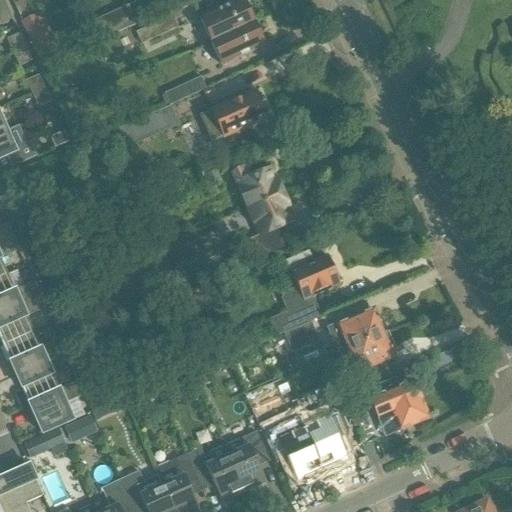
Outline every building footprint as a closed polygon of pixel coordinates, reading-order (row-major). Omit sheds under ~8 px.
[(41,0),(12,0),(21,19),(45,7),(41,0)] [(209,44),(252,23),(242,0),(198,21),(209,44)] [(5,7),(0,9),(0,24),(1,26),(12,21),(5,7)] [(36,16),(21,22),(38,59),(53,52),(36,16)] [(140,47),(176,29),(170,17),(134,34),(140,47)] [(264,47),(252,23),(209,44),(221,68),(264,47)] [(14,54),(25,48),(19,35),(7,40),(14,54)] [(25,48),(14,54),(20,67),(31,62),(25,48)] [(33,95),(44,90),(38,77),(27,82),(33,95)] [(169,107),(181,101),(205,90),(199,78),(163,96),(168,107),(169,107)] [(51,103),(44,90),(33,95),(39,108),(51,103)] [(199,116),(212,144),(223,139),(224,140),(231,137),(231,139),(268,122),(254,91),(199,116)] [(127,149),(180,126),(171,106),(119,129),(127,149)] [(8,131),(7,130),(0,133),(0,160),(6,158),(11,169),(36,157),(30,143),(26,144),(18,126),(8,131)] [(64,132),(50,139),(55,150),(69,143),(64,132)] [(270,170),(248,180),(243,170),(231,175),(236,186),(235,186),(247,212),(282,196),(270,170)] [(282,196),(247,212),(259,239),(254,242),(253,239),(238,246),(239,248),(208,262),(215,279),(281,249),(273,232),(293,222),(282,196)] [(0,228),(0,244),(13,238),(8,225),(0,228)] [(167,247),(172,260),(207,245),(202,233),(167,247)] [(19,251),(13,238),(0,244),(0,279),(8,276),(1,260),(19,251)] [(285,262),(290,273),(296,287),(283,293),(280,299),(286,313),(269,321),(276,336),(319,316),(311,298),(331,289),(329,286),(338,282),(326,257),(313,263),(308,252),(285,262)] [(15,292),(8,276),(0,279),(0,313),(39,296),(34,283),(15,292)] [(54,310),(67,305),(61,293),(49,298),(54,310)] [(39,296),(0,313),(0,339),(3,347),(34,334),(27,318),(45,309),(39,296)] [(372,311),(336,328),(328,332),(338,355),(387,333),(380,319),(377,321),(372,311)] [(66,324),(72,338),(84,332),(78,319),(66,324)] [(284,335),(292,354),(320,342),(312,323),(284,335)] [(387,333),(338,355),(334,357),(345,379),(393,357),(390,349),(394,347),(387,333)] [(34,334),(3,347),(16,376),(65,354),(60,341),(41,350),(34,334)] [(71,367),(65,354),(16,376),(29,404),(59,391),(53,376),(71,367)] [(205,372),(194,377),(199,388),(210,384),(205,372)] [(78,383),(59,391),(29,404),(43,435),(73,422),(66,405),(84,396),(78,383)] [(389,435),(427,420),(410,384),(374,400),(389,435)] [(343,401),(347,409),(347,411),(358,407),(357,405),(354,397),(343,401)] [(136,402),(134,399),(125,403),(129,412),(131,412),(139,408),(136,402)] [(323,472),(348,460),(337,436),(350,430),(337,400),(328,404),(331,412),(329,418),(314,425),(313,421),(302,426),(323,472)] [(95,422),(106,417),(102,408),(95,411),(91,413),(95,422)] [(83,436),(84,439),(97,433),(91,419),(90,417),(80,422),(77,423),(83,436)] [(286,459),(297,483),(323,472),(302,426),(278,437),(274,428),(260,434),(274,464),(286,459)] [(59,457),(68,453),(65,444),(59,429),(24,445),(30,460),(51,450),(55,449),(59,457)] [(267,458),(256,434),(223,449),(227,457),(243,494),(265,484),(255,463),(267,458)] [(199,451),(187,456),(201,487),(212,482),(221,503),(243,494),(227,457),(223,449),(202,458),(199,451)] [(201,487),(187,456),(154,471),(157,477),(158,479),(161,487),(172,511),(198,511),(190,492),(201,487)] [(30,466),(0,479),(14,511),(30,511),(27,504),(43,497),(30,466)] [(172,511),(161,487),(158,479),(157,477),(144,483),(139,472),(120,481),(120,482),(125,493),(133,511),(145,511),(146,511),(172,511)] [(14,511),(0,479),(0,511),(14,511)] [(133,511),(125,493),(120,482),(101,490),(110,510),(104,511),(133,511)]
